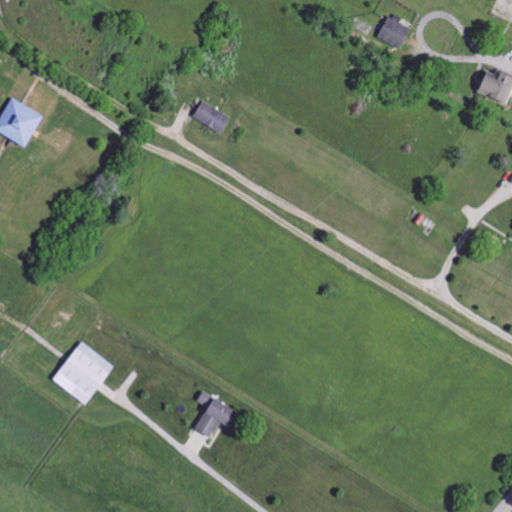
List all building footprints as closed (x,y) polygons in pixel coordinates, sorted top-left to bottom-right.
[(511,82),(511,79),(480,70),(473,95),(505,105),(511,82)] [(0,112),(0,136),(22,149),(40,116),(8,98),(0,112)] [(228,119),(199,101),(189,118),(219,135),(228,119)] [(49,381),(84,406),(112,367),(77,342),(49,381)] [(232,411),(199,392),(194,402),(204,408),(191,430),(206,439),(215,423),(223,427),(232,411)]
